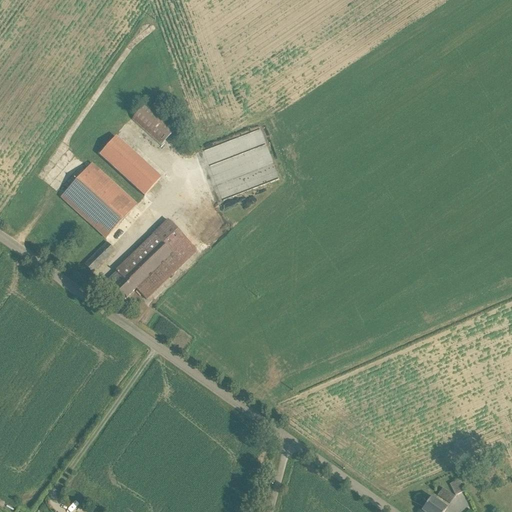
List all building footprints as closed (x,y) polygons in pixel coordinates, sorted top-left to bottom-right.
[(146,104),(131,121),(160,147),(175,130),(146,104)] [(250,189),(278,180),(262,130),(205,149),(210,165),(209,165),(215,185),(245,176),(250,189)] [(143,197),(161,179),(116,138),(98,156),(143,197)] [(104,240),(137,205),(91,164),(59,199),(104,240)] [(115,273),(102,286),(120,304),(135,290),(145,301),(197,252),(167,220),(152,235),(152,236),(114,272),(115,273)] [(105,243),(83,265),(92,274),(114,252),(105,243)] [(463,483),(461,479),(449,485),(455,497),(462,493),(459,485),(463,483)] [(442,489),(436,496),(449,505),(454,498),(442,489)] [(443,511),(446,509),(431,498),(421,511),(420,511),(443,511)]
